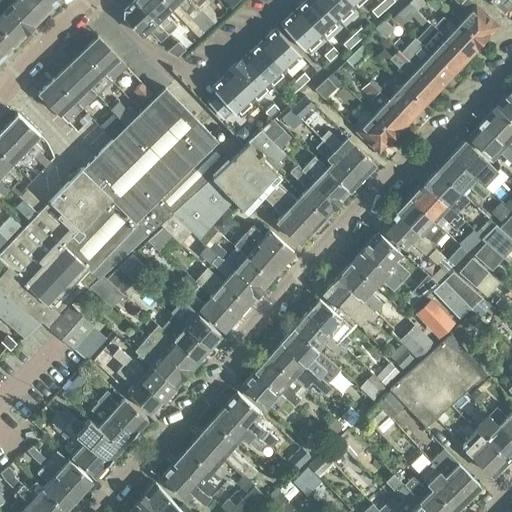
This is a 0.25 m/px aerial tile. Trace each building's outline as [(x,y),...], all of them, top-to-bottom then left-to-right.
[(0,0),(30,29),(44,15),(28,0),(0,0)] [(0,0),(0,27),(16,44),(30,29),(0,0)] [(28,0),(44,15),(58,1),(57,0),(28,0)] [(160,42),(169,33),(137,0),(134,0),(124,10),(124,16),(143,35),(152,42),(157,38),(160,42)] [(163,0),(137,0),(169,33),(177,25),(166,13),(171,8),(163,0)] [(189,0),(163,0),(171,8),(197,37),(212,24),(189,0)] [(189,0),(212,24),(217,20),(215,12),(208,4),(211,1),(210,0),(189,0)] [(305,0),(297,8),(323,35),(339,21),(319,0),(305,0)] [(319,0),(339,21),(355,6),(349,0),(319,0)] [(395,0),(394,0),(382,0),(380,2),(386,8),(395,0)] [(413,0),(410,3),(419,11),(430,0),(413,0)] [(497,25),(493,22),(470,0),(464,0),(460,5),(468,13),(460,21),(482,41),(497,25)] [(511,0),(493,0),(508,14),(511,9),(511,0)] [(386,8),(380,2),(371,10),(377,16),(386,8)] [(428,19),(419,11),(410,3),(393,18),(403,26),(406,23),(414,16),(423,24),(428,19)] [(280,22),(307,51),(308,50),(307,50),(323,35),(297,8),(282,22),(281,22),(280,22)] [(435,26),(467,58),(482,41),(460,21),(454,27),(444,18),(435,26)] [(395,31),(384,19),(375,28),(386,40),(395,31)] [(417,38),(452,73),(467,58),(435,26),(432,23),(417,38)] [(276,28),(260,42),(285,70),(301,56),(302,55),(276,26),(275,27),(276,28)] [(0,55),(2,57),(16,44),(0,27),(0,55)] [(352,35),(357,41),(366,33),(361,27),(352,35)] [(118,74),(126,66),(126,65),(98,35),(82,50),(112,80),(118,74)] [(159,46),(167,51),(176,56),(184,48),(176,40),(171,35),(159,46)] [(357,41),(352,35),(343,43),(348,49),(357,41)] [(438,88),(445,81),(452,73),(417,38),(415,37),(401,52),(438,88)] [(269,84),(273,81),(285,70),(260,42),(244,56),(244,55),(243,56),(269,84)] [(372,56),(362,45),(346,60),(357,71),(372,56)] [(333,46),(324,54),(330,60),(339,52),(333,46)] [(68,63),(85,81),(97,94),(112,80),(82,50),(68,63)] [(424,103),(438,88),(401,52),(398,50),(390,58),(408,76),(402,82),(424,103)] [(227,70),(237,81),(254,99),(269,84),(243,56),(227,70)] [(97,94),(85,81),(68,63),(54,77),(83,108),(97,94)] [(232,109),(238,115),(239,114),(238,113),(254,99),(237,81),(227,70),(227,71),(228,72),(212,86),(212,85),(211,86),(216,92),(208,99),(207,99),(206,99),(224,118),(225,117),(224,117),(232,109)] [(300,86),(306,81),(309,78),(304,72),(295,80),(300,86)] [(83,108),(54,77),(39,92),(68,122),(83,108)] [(336,87),(327,77),(315,89),(324,98),(336,87)] [(387,99),(409,119),(424,103),(402,82),(394,91),(385,83),(381,87),(372,78),(368,81),(380,92),(387,99)] [(295,80),(294,81),(286,88),(291,94),(300,86),(295,80)] [(380,92),(368,81),(360,89),(372,100),(380,92)] [(143,100),(151,92),(141,82),(134,90),(143,100)] [(111,197),(118,205),(133,221),(145,210),(151,216),(175,193),(168,186),(214,141),(216,139),(165,87),(156,96),(134,117),(127,124),(113,139),(84,169),(111,197)] [(511,94),(509,92),(496,106),(511,120),(511,94)] [(291,108),(291,109),(302,119),(315,107),(313,105),(307,97),(305,95),(291,108)] [(394,135),(409,119),(387,99),(372,115),(394,135)] [(127,124),(134,117),(119,101),(112,109),(127,124)] [(279,109),(274,103),(265,111),(270,118),(279,109)] [(511,120),(496,106),(482,120),(511,148),(511,120)] [(283,116),(282,118),(293,128),(302,119),(291,109),(283,116)] [(41,135),(27,121),(17,113),(5,126),(36,155),(47,166),(51,161),(40,151),(43,148),(35,142),(41,135)] [(379,151),(394,135),(372,115),(358,130),(379,151)] [(212,175),(240,205),(248,213),(263,196),(270,189),(276,182),(284,174),(278,168),(284,162),(281,159),(286,154),(273,140),(283,130),(272,119),(271,118),(270,119),(271,120),(262,127),(261,126),(260,127),(261,128),(253,136),(252,135),(251,135),(252,136),(243,144),(244,145),(231,158),(212,175)] [(511,148),(482,120),(468,135),(493,157),(498,151),(511,163),(511,148)] [(5,126),(0,130),(0,149),(14,162),(19,157),(27,165),(36,155),(5,126)] [(329,130),(322,137),(363,176),(375,163),(347,136),(341,141),(329,130)] [(317,148),(332,162),(327,167),(351,189),(363,176),(322,137),(321,139),(323,141),(317,148)] [(464,139),(450,154),(492,193),(493,192),(488,187),(501,173),(489,162),(464,139)] [(214,141),(168,186),(175,193),(151,216),(145,210),(133,221),(118,205),(111,197),(84,169),(83,168),(38,214),(37,215),(32,220),(28,224),(23,228),(0,252),(0,260),(8,267),(0,276),(0,287),(10,296),(40,323),(42,321),(48,326),(72,304),(77,299),(91,287),(104,275),(160,225),(172,213),(212,175),(231,158),(214,141)] [(14,162),(0,149),(0,174),(12,186),(19,178),(8,168),(14,162)] [(450,154),(437,168),(463,193),(469,186),(484,201),(492,193),(450,154)] [(315,156),(303,168),(339,202),(351,189),(327,167),(315,156)] [(308,187),(302,193),(326,216),(339,202),(303,168),(298,164),(291,172),(308,187)] [(471,200),(463,193),(437,168),(424,183),(457,214),(471,200)] [(12,186),(0,174),(0,200),(4,196),(3,195),(12,186)] [(191,231),(200,238),(212,226),(217,221),(222,214),(223,213),(228,207),(233,211),(240,205),(212,175),(172,213),(191,231)] [(276,182),(270,189),(314,229),(326,216),(302,193),(296,200),(286,188),(276,182)] [(424,183),(410,197),(438,224),(443,219),(456,231),(465,221),(457,214),(424,183)] [(301,243),(314,229),(270,189),(263,196),(282,213),(276,220),(301,243)] [(446,231),(438,224),(410,197),(396,212),(429,242),(433,245),(446,231)] [(28,224),(32,220),(37,215),(26,204),(18,214),(28,224)] [(502,204),(493,213),(503,222),(511,213),(502,204)] [(228,207),(223,213),(227,217),(233,211),(228,207)] [(407,249),(413,242),(426,254),(433,245),(429,242),(396,212),(383,226),(407,249)] [(180,242),(191,231),(172,213),(160,225),(162,227),(175,238),(180,242)] [(511,216),(509,219),(501,228),(511,237),(511,216)] [(0,228),(0,230),(9,239),(22,226),(12,217),(0,228)] [(497,225),(490,218),(477,232),(484,238),(497,225)] [(254,222),(245,232),(283,263),(294,251),(268,229),(265,233),(254,222)] [(485,239),(505,258),(511,250),(511,237),(498,225),(485,239)] [(212,226),(200,238),(208,245),(212,249),(221,257),(227,251),(217,243),(224,236),(212,226)] [(163,251),(175,238),(162,227),(149,239),(163,251)] [(458,244),(460,246),(467,252),(468,253),(484,240),(473,230),(458,244)] [(234,245),(236,247),(271,277),(283,263),(245,232),(234,245)] [(377,232),(364,247),(402,282),(410,273),(397,262),(403,255),(377,232)] [(221,257),(212,249),(208,245),(200,238),(198,240),(206,247),(199,255),(210,265),(212,264),(227,277),(223,282),(248,304),(259,291),(225,260),(221,257)] [(505,258),(486,242),(476,255),(493,270),(505,258)] [(458,260),(467,252),(460,246),(452,254),(458,260)] [(236,247),(230,255),(225,260),(259,291),(271,277),(236,247)] [(364,247),(350,262),(378,287),(384,280),(394,290),(402,282),(364,247)] [(132,281),(148,268),(132,254),(118,267),(132,281)] [(448,274),(450,272),(455,265),(444,255),(437,264),(448,274)] [(473,257),(460,272),(478,288),(487,296),(500,281),(491,273),(473,257)] [(372,294),(378,287),(350,262),(337,277),(375,311),(383,303),(372,294)] [(118,267),(107,277),(118,288),(122,291),(132,281),(118,267)] [(203,272),(196,282),(236,317),(248,304),(223,282),(219,286),(203,272)] [(454,272),(444,279),(470,307),(481,296),(454,272)] [(205,302),(199,308),(225,330),(236,317),(196,282),(187,274),(181,282),(205,302)] [(118,288),(107,277),(104,275),(91,287),(106,301),(118,288)] [(337,277),(324,292),(350,316),(361,327),(368,319),(373,323),(380,315),(375,311),(337,277)] [(470,307),(444,279),(432,290),(459,318),(470,307)] [(0,307),(10,296),(0,287),(0,307)] [(108,303),(106,301),(91,287),(77,299),(85,306),(93,299),(103,309),(108,303)] [(420,300),(409,290),(402,297),(413,307),(420,300)] [(161,304),(173,314),(211,347),(221,334),(185,301),(177,295),(171,302),(166,298),(161,304)] [(0,314),(25,336),(40,323),(10,296),(0,307),(0,314)] [(318,298),(305,313),(344,347),(351,339),(338,328),(344,321),(318,298)] [(510,306),(501,298),(496,304),(505,312),(510,306)] [(439,333),(451,321),(431,300),(418,311),(439,333)] [(73,348),(86,360),(106,337),(94,326),(95,324),(72,304),(48,326),(73,348)] [(305,313),(293,327),(318,350),(324,343),(333,351),(341,357),(347,350),(344,347),(305,313)] [(161,327),(199,360),(211,347),(173,314),(161,327)] [(418,361),(437,344),(407,315),(391,333),(402,344),(407,349),(418,361)] [(146,338),(187,373),(199,360),(161,327),(158,325),(146,338)] [(293,327),(280,341),(332,389),(340,381),(330,371),(320,363),(326,357),(318,350),(293,327)] [(428,426),(436,420),(474,387),(472,385),(481,377),(482,378),(487,374),(451,333),(430,352),(389,386),(428,426)] [(1,341),(11,349),(17,343),(7,334),(2,340),(1,341)] [(135,350),(152,366),(175,387),(187,373),(146,338),(135,350)] [(332,389),(280,341),(267,356),(306,391),(312,384),(326,396),(332,389)] [(390,356),(395,360),(404,370),(415,360),(406,350),(407,349),(402,344),(390,356)] [(122,364),(164,399),(175,387),(152,366),(147,371),(135,359),(121,347),(120,349),(113,356),(122,364)] [(306,391),(267,356),(254,371),(294,407),(303,398),(301,396),(306,391)] [(372,374),(386,388),(400,372),(389,363),(384,370),(379,365),(372,374)] [(133,385),(128,390),(127,391),(152,413),(164,399),(122,364),(117,371),(133,385)] [(294,407),(254,371),(242,385),(266,408),(273,400),(288,414),(294,407)] [(85,377),(83,375),(81,372),(74,379),(79,384),(85,377)] [(375,401),(386,388),(372,374),(360,387),(375,401)] [(79,384),(74,379),(72,381),(69,378),(63,385),(67,388),(61,394),(66,398),(79,384)] [(108,389),(99,400),(135,432),(147,419),(123,397),(118,402),(111,397),(114,394),(108,389)] [(487,398),(478,389),(472,395),(480,404),(487,398)] [(257,422),(263,415),(236,391),(223,406),(266,443),(273,435),(257,422)] [(391,391),(378,405),(392,419),(406,406),(391,391)] [(121,447),(135,432),(99,400),(90,411),(102,421),(98,426),(121,447)] [(223,406),(211,420),(238,444),(243,438),(259,451),(266,443),(223,406)] [(387,415),(377,406),(364,417),(373,428),(387,415)] [(351,407),(339,419),(346,426),(349,429),(350,428),(361,416),(351,407)] [(499,424),(511,436),(511,410),(506,416),(497,407),(489,415),(499,424)] [(70,409),(61,419),(69,425),(77,415),(70,409)] [(444,413),(438,419),(443,424),(449,418),(444,413)] [(96,476),(109,461),(75,430),(69,425),(61,419),(57,415),(51,421),(54,425),(52,428),(60,435),(68,443),(64,447),(96,476)] [(511,454),(511,436),(499,424),(489,415),(475,429),(477,431),(485,439),(507,460),(511,454)] [(369,424),(361,416),(350,428),(357,436),(369,424)] [(77,427),(75,430),(109,461),(121,447),(98,426),(89,419),(80,429),(77,427)] [(328,430),(335,437),(346,426),(339,419),(328,430)] [(226,457),(244,474),(251,480),(258,472),(233,449),(238,444),(211,420),(199,433),(226,457)] [(350,428),(349,429),(338,440),(339,441),(348,451),(355,457),(367,446),(357,436),(350,428)] [(306,443),(316,453),(329,439),(319,429),(306,443)] [(463,446),(493,475),(507,460),(485,439),(477,431),(463,446)] [(199,433),(186,448),(213,472),(226,457),(199,433)] [(339,441),(325,454),(335,463),(348,451),(339,441)] [(310,456),(300,447),(288,461),(298,470),(310,456)] [(186,448),(173,462),(211,496),(213,493),(216,494),(220,490),(207,478),(213,472),(186,448)] [(434,463),(467,498),(481,485),(444,448),(431,461),(434,463)] [(43,465),(78,495),(92,480),(68,458),(67,460),(56,450),(48,459),(43,465)] [(335,463),(325,454),(323,451),(309,464),(321,477),(335,463)] [(291,466),(283,458),(272,470),(280,478),(291,466)] [(205,503),(211,496),(173,462),(160,476),(188,501),(193,494),(205,503)] [(422,476),(432,487),(455,510),(467,498),(434,463),(422,476)] [(43,486),(67,508),(78,495),(43,465),(36,473),(47,482),(43,486)] [(6,480),(19,493),(40,511),(63,511),(67,508),(43,486),(43,487),(36,481),(29,489),(24,485),(15,477),(13,471),(9,466),(0,472),(0,473),(5,481),(6,480)] [(267,498),(254,486),(255,484),(251,480),(244,474),(236,482),(247,493),(242,498),(254,508),(263,501),(267,498)] [(404,498),(397,504),(404,511),(430,511),(404,484),(394,475),(388,481),(397,491),(404,498)] [(430,511),(453,511),(455,510),(432,487),(430,489),(414,475),(404,484),(430,511)] [(279,490),(283,493),(289,500),(298,492),(288,481),(279,490)] [(187,511),(155,482),(142,497),(158,511),(187,511)] [(40,511),(19,493),(16,496),(18,498),(10,507),(14,511),(40,511)] [(280,493),(269,504),(276,511),(290,511),(295,508),(280,493)] [(158,511),(142,497),(138,501),(128,511),(158,511)] [(222,507),(226,511),(249,511),(250,511),(254,508),(242,498),(235,505),(228,500),(222,507)] [(381,511),(404,511),(397,504),(393,500),(390,503),(388,501),(379,510),(381,511)] [(372,503),(362,511),(381,511),(379,510),(372,503)]
